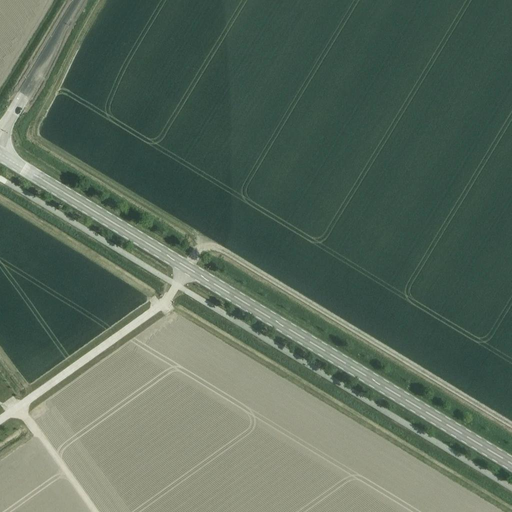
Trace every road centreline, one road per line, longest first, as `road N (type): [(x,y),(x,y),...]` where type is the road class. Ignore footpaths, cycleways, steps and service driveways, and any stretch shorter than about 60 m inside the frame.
road 1 (secondary): [(0,154),(511,465)]
road 2 (unclassified): [(0,134),(76,0)]
